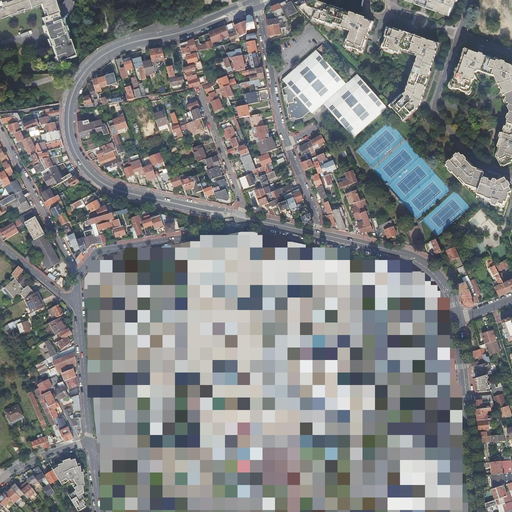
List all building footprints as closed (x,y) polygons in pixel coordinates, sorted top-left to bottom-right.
[(0,0),(0,22),(0,23),(32,11),(27,0),(24,0),(23,0),(9,5),(4,8),(0,0)] [(58,17),(59,14),(58,10),(54,1),(54,0),(27,0),(32,11),(42,7),(46,21),(58,17)] [(347,43),(346,43),(348,44),(346,47),(350,48),(358,51),(362,52),(364,45),(367,38),(369,31),(372,24),(370,23),(364,21),(365,19),(362,18),(355,15),(350,13),(349,15),(335,10),(335,8),(330,6),(330,7),(322,4),(317,2),(314,1),(313,0),(300,0),(294,3),(297,7),(298,8),(310,20),(313,19),(316,20),(325,23),(333,26),(334,24),(335,25),(341,27),(341,29),(350,32),(350,34),(347,43)] [(380,0),(362,0),(362,1),(360,9),(361,14),(362,18),(374,23),(380,0)] [(409,0),(418,3),(419,1),(423,3),(429,5),(433,7),(433,8),(441,11),(448,13),(451,5),(452,6),(454,0),(409,0)] [(511,0),(493,0),(491,10),(492,10),(492,20),(507,24),(503,39),(511,41),(511,0)] [(280,9),(281,9),(279,4),(275,6),(271,8),(275,16),(280,14),(279,11),(281,10),(280,9)] [(449,15),(452,6),(451,5),(448,13),(441,11),(441,13),(449,15)] [(246,31),(255,29),(253,18),(249,16),(246,17),(246,21),(246,31)] [(51,46),(53,49),(59,66),(77,59),(71,45),(69,46),(61,23),(59,20),(58,17),(46,21),(43,22),(50,43),(51,46)] [(372,21),(370,21),(365,19),(364,21),(370,23),(372,24),(369,31),(371,32),(374,23),(372,21)] [(236,31),(238,37),(246,33),(246,31),(246,21),(234,26),(235,27),(236,31)] [(230,24),(225,26),(229,36),(230,40),(231,43),(240,41),(238,37),(236,31),(235,32),(235,33),(231,24),(230,24)] [(268,34),(269,37),(280,34),(278,24),(267,26),(268,34)] [(225,26),(218,29),(221,39),(227,36),(229,36),(225,26)] [(393,29),(386,26),(383,34),(385,34),(386,30),(387,29),(393,31),(393,29)] [(221,39),(218,29),(213,31),(208,33),(211,41),(213,47),(213,48),(217,47),(219,53),(224,51),(223,49),(225,49),(223,45),(223,44),(217,46),(216,47),(215,44),(217,43),(216,40),(215,39),(218,38),(219,42),(222,41),(221,39)] [(388,50),(397,53),(398,54),(400,51),(400,49),(411,53),(416,54),(415,56),(417,57),(414,67),(415,68),(413,73),(410,81),(409,80),(405,93),(402,95),(398,100),(391,106),(393,108),(402,118),(403,120),(415,109),(417,110),(419,108),(426,87),(424,87),(430,70),(436,52),(434,51),(437,44),(431,42),(422,39),(422,40),(417,39),(411,37),(407,35),(408,34),(393,29),(393,31),(387,29),(386,30),(385,34),(384,37),(386,38),(383,47),(386,48),(388,49),(388,50)] [(194,41),(193,39),(191,40),(188,42),(190,49),(190,52),(197,50),(197,49),(194,41)] [(431,40),(431,42),(437,44),(434,51),(436,52),(439,43),(431,40)] [(249,54),(257,53),(255,42),(247,44),(249,54)] [(191,53),(190,52),(190,49),(188,49),(186,43),(184,44),(179,45),(182,55),(191,53)] [(319,51),(323,56),(324,56),(329,52),(325,48),(323,44),(318,48),(317,49),(319,51)] [(363,55),(366,45),(364,45),(362,52),(358,51),(357,53),(363,55)] [(162,51),(162,48),(156,49),(149,50),(152,61),(152,63),(155,62),(156,64),(157,65),(159,64),(160,63),(159,61),(160,60),(161,60),(164,59),(164,58),(162,51)] [(283,79),(287,84),(313,113),(323,104),(331,113),(339,123),(353,138),(360,132),(361,131),(376,118),(387,109),(387,108),(385,107),(379,100),(375,95),(371,90),(357,74),(354,77),(346,84),(342,79),(327,61),(322,57),(318,52),(316,50),(308,57),(305,59),(282,79),(282,80),(283,79)] [(511,66),(511,67),(511,66),(505,63),(501,62),(497,60),(496,61),(486,58),(487,57),(483,55),(479,54),(472,52),(467,50),(465,51),(463,55),(458,69),(456,73),(455,74),(453,80),(452,80),(451,83),(450,84),(451,84),(452,87),(453,88),(457,89),(462,90),(462,91),(466,92),(467,93),(467,92),(470,91),(471,90),(472,87),(471,86),(473,80),(472,79),(474,75),(475,72),(479,71),(481,72),(482,71),(491,74),(491,75),(494,76),(495,78),(497,79),(499,83),(498,84),(501,90),(502,89),(503,91),(504,95),(506,98),(508,103),(509,105),(508,106),(510,109),(509,111),(508,114),(509,115),(507,119),(506,122),(507,123),(505,127),(504,131),(503,134),(501,133),(501,134),(500,138),(496,147),(498,147),(495,156),(500,166),(502,165),(511,161),(511,160),(511,66)] [(196,63),(199,62),(199,61),(198,61),(195,53),(186,56),(189,65),(196,63)] [(260,67),(257,53),(249,54),(250,60),(249,60),(249,62),(250,62),(252,68),(260,67)] [(245,70),(242,56),(240,56),(232,58),(233,59),(234,59),(236,71),(245,70)] [(134,69),(131,58),(122,60),(124,65),(125,67),(126,71),(127,74),(129,73),(128,70),(134,69)] [(146,76),(145,75),(142,63),(141,58),(133,60),(134,66),(139,65),(139,67),(142,78),(143,78),(143,77),(146,76)] [(228,59),(228,58),(223,60),(228,72),(232,71),(232,69),(230,63),(228,59)] [(155,73),(152,63),(152,61),(142,63),(145,75),(155,73)] [(127,74),(126,71),(125,67),(120,69),(121,75),(120,75),(121,77),(122,77),(122,79),(128,77),(127,75),(127,74)] [(262,68),(241,72),(242,76),(257,73),(257,76),(250,77),(251,82),(264,79),(262,68)] [(115,86),(116,88),(118,88),(114,75),(109,76),(105,77),(106,81),(107,86),(108,86),(111,85),(115,86)] [(100,88),(107,86),(106,81),(105,77),(100,78),(100,77),(99,78),(99,79),(98,79),(100,88)] [(137,98),(142,97),(138,84),(136,77),(131,78),(137,98)] [(185,83),(183,77),(178,78),(169,81),(171,87),(185,83)] [(219,89),(223,88),(229,85),(230,86),(233,85),(234,85),(234,83),(229,84),(226,77),(221,79),(218,81),(220,87),(219,88),(219,89)] [(101,91),(100,88),(98,79),(92,80),(93,82),(96,94),(97,93),(97,92),(101,91)] [(190,88),(200,85),(197,79),(193,80),(188,81),(190,88)] [(246,83),(242,84),(243,88),(251,86),(251,85),(254,84),(254,86),(254,87),(255,87),(255,89),(252,90),(252,89),(240,91),(240,94),(267,89),(265,79),(264,79),(251,82),(246,83)] [(97,97),(96,94),(93,82),(91,83),(92,86),(88,87),(91,100),(92,100),(92,98),(97,97)] [(207,94),(212,92),(214,91),(213,87),(215,86),(214,82),(209,85),(204,86),(207,94)] [(142,97),(151,95),(149,89),(143,91),(141,83),(138,84),(142,97)] [(229,86),(223,88),(227,96),(227,98),(233,97),(230,89),(234,88),(234,89),(239,88),(239,86),(238,84),(234,85),(233,85),(229,86)] [(287,84),(287,85),(285,87),(282,89),(284,100),(287,99),(288,106),(287,108),(288,114),(290,115),(290,119),(294,118),(296,119),(301,118),(309,111),(312,114),(313,113),(287,84)] [(127,101),(134,99),(132,91),(131,87),(125,88),(128,96),(126,97),(127,101)] [(227,96),(223,88),(219,89),(218,90),(216,90),(217,94),(221,93),(223,98),(227,96)] [(249,105),(261,103),(261,102),(266,101),(264,91),(259,92),(260,100),(255,101),(255,99),(248,100),(249,105)] [(206,98),(208,103),(211,102),(217,100),(214,93),(208,95),(209,97),(206,98)] [(401,94),(397,98),(390,105),(388,106),(391,110),(393,108),(391,106),(398,100),(402,95),(401,94)] [(93,107),(92,104),(89,96),(83,98),(84,102),(81,103),(80,106),(85,107),(88,108),(93,107)] [(103,106),(122,102),(121,97),(111,99),(111,100),(109,100),(106,100),(105,98),(101,99),(103,106)] [(217,100),(211,102),(215,112),(222,109),(219,99),(217,100)] [(190,112),(199,109),(196,101),(187,104),(190,112)] [(239,117),(235,117),(236,119),(250,116),(247,105),(236,108),(236,109),(238,109),(239,117)] [(47,117),(59,115),(59,110),(58,108),(45,110),(46,113),(47,117)] [(96,119),(103,117),(100,108),(93,110),(96,119)] [(199,120),(201,119),(203,118),(199,109),(190,112),(192,117),(186,119),(187,120),(188,124),(199,120)] [(415,109),(403,120),(402,118),(400,120),(403,123),(417,110),(415,109)] [(45,110),(32,112),(36,119),(47,117),(46,113),(45,110)] [(24,127),(26,130),(36,126),(37,127),(39,126),(37,122),(36,119),(32,112),(22,113),(18,114),(22,122),(23,124),(24,127)] [(153,115),(158,128),(169,124),(164,112),(158,114),(157,113),(153,115)] [(176,133),(177,138),(183,136),(179,127),(179,126),(178,123),(177,120),(174,113),(171,114),(173,121),(175,127),(172,128),(174,134),(176,133)] [(480,115),(479,116),(481,121),(483,122),(487,120),(488,118),(486,114),(485,113),(480,115)] [(16,123),(20,122),(21,122),(22,122),(18,114),(13,114),(14,118),(6,120),(6,119),(0,119),(2,124),(16,122),(16,123)] [(260,114),(250,116),(252,128),(263,126),(262,122),(261,122),(261,119),(260,114)] [(42,126),(46,125),(49,124),(47,117),(40,119),(36,119),(37,122),(40,121),(42,126)] [(79,134),(106,126),(103,117),(96,119),(97,121),(88,124),(88,122),(83,123),(83,122),(81,122),(78,123),(79,134)] [(128,128),(124,117),(116,120),(113,121),(117,132),(124,129),(128,128)] [(240,131),(236,119),(233,120),(239,136),(240,136),(242,135),(240,131)] [(199,120),(188,124),(186,124),(188,129),(191,128),(193,133),(194,136),(204,132),(203,129),(201,124),(200,125),(199,120)] [(11,134),(13,134),(20,132),(23,131),(22,128),(24,127),(23,124),(21,125),(21,124),(22,124),(21,122),(20,122),(18,123),(16,124),(13,125),(9,126),(11,134)] [(46,125),(47,134),(56,132),(55,123),(49,124),(46,125)] [(112,137),(117,135),(113,123),(108,124),(112,137)] [(227,140),(236,137),(233,127),(232,127),(231,125),(230,126),(229,123),(222,126),(227,140)] [(85,142),(109,134),(106,126),(79,134),(79,135),(80,137),(80,138),(87,136),(87,137),(80,139),(81,140),(81,142),(82,143),(85,142)] [(30,134),(31,137),(39,135),(37,127),(29,129),(30,132),(29,133),(29,134),(30,134)] [(47,134),(46,134),(49,143),(61,141),(59,131),(56,132),(47,134)] [(13,134),(18,143),(20,142),(25,140),(20,132),(13,134)] [(121,144),(117,135),(112,137),(116,146),(119,145),(121,144)] [(242,135),(240,136),(242,141),(240,142),(238,137),(231,140),(234,148),(245,144),(244,140),(242,135)] [(325,143),(321,136),(312,141),(315,146),(318,145),(319,146),(325,143)] [(264,155),(277,149),(275,145),(274,145),(270,137),(259,142),(264,155)] [(33,145),(30,138),(29,138),(25,140),(20,142),(22,145),(24,144),(25,147),(28,154),(30,153),(31,157),(35,155),(37,154),(35,150),(33,145)] [(97,147),(94,140),(87,142),(89,150),(97,147)] [(115,151),(113,143),(107,145),(108,148),(104,150),(106,155),(115,151)] [(307,156),(311,154),(307,144),(303,146),(299,148),(302,155),(304,155),(306,154),(307,156)] [(197,160),(198,163),(206,159),(201,145),(192,149),(195,155),(197,160)] [(0,160),(8,176),(13,174),(9,165),(8,166),(6,163),(8,162),(5,155),(4,156),(1,150),(2,150),(0,146),(0,160)] [(238,148),(241,156),(249,153),(247,148),(245,148),(244,146),(238,148)] [(99,151),(98,148),(94,149),(97,158),(104,155),(103,151),(97,153),(97,152),(99,151)] [(62,156),(60,149),(50,151),(52,158),(62,156)] [(110,154),(111,157),(107,158),(109,162),(116,159),(113,153),(110,154)] [(152,166),(164,162),(160,153),(149,157),(152,165),(152,166)] [(262,166),(272,163),(268,154),(259,158),(262,166)] [(326,159),(323,154),(319,155),(316,157),(318,162),(322,173),(326,171),(327,173),(336,169),(333,161),(329,163),(327,159),(326,159)] [(39,162),(35,155),(31,157),(32,157),(34,162),(28,165),(30,168),(33,166),(36,165),(35,164),(39,162)] [(458,155),(456,155),(445,168),(450,174),(465,189),(477,192),(475,198),(490,203),(492,209),(503,211),(506,206),(506,200),(511,195),(505,181),(492,184),(482,181),(484,174),(478,173),(471,168),(458,155)] [(247,172),(255,169),(252,161),(251,159),(250,156),(242,159),(247,172)] [(218,167),(220,166),(216,157),(211,159),(213,163),(208,165),(210,170),(218,167)] [(42,164),(45,171),(49,169),(53,168),(49,158),(41,160),(40,160),(41,162),(42,164)] [(116,170),(121,168),(118,159),(113,161),(104,165),(105,169),(110,167),(111,171),(116,170)] [(304,171),(315,167),(314,164),(312,166),(310,160),(309,160),(306,161),(301,163),(304,171)] [(140,163),(140,161),(131,164),(131,166),(134,173),(138,172),(140,177),(141,180),(146,178),(143,170),(142,169),(141,164),(140,163)] [(318,162),(314,163),(318,174),(322,173),(318,162)] [(41,172),(42,172),(45,171),(42,164),(34,168),(37,174),(41,172)] [(49,169),(56,183),(57,185),(72,177),(63,164),(53,168),(49,169)] [(154,173),(152,166),(152,165),(147,167),(151,178),(156,177),(154,173)] [(257,175),(259,178),(263,176),(261,172),(265,170),(266,173),(271,171),(270,170),(268,165),(264,167),(263,166),(259,168),(255,170),(256,172),(257,175)] [(134,175),(131,167),(124,170),(127,178),(134,175)] [(151,178),(147,167),(142,169),(143,170),(146,178),(147,180),(151,178)] [(222,176),(218,167),(210,170),(206,172),(209,181),(218,178),(222,176)] [(42,193),(50,189),(54,187),(53,184),(56,183),(49,169),(45,171),(42,172),(41,173),(48,186),(38,191),(40,194),(42,193)] [(357,182),(353,170),(346,173),(349,180),(338,185),(340,189),(343,188),(351,185),(357,182)] [(14,188),(11,183),(10,184),(4,172),(0,173),(0,176),(5,186),(8,185),(14,195),(4,200),(1,196),(0,196),(0,201),(1,204),(3,207),(4,206),(9,204),(11,202),(19,198),(17,194),(14,188)] [(262,186),(263,189),(268,187),(269,187),(267,182),(276,178),(273,172),(263,176),(259,178),(262,186)] [(171,183),(170,180),(168,173),(160,176),(163,185),(171,183)] [(246,176),(240,179),(244,189),(255,185),(251,174),(246,176)] [(322,186),(318,174),(313,176),(317,188),(322,186)] [(201,184),(197,176),(181,182),(182,184),(184,191),(194,187),(196,194),(203,191),(201,185),(201,184)] [(327,186),(332,185),(329,176),(324,177),(327,186)] [(71,188),(79,183),(75,177),(68,181),(71,188)] [(181,182),(179,177),(170,180),(171,183),(173,187),(182,184),(181,182)] [(227,189),(224,179),(219,181),(214,183),(216,189),(219,188),(220,191),(227,189)] [(359,186),(357,182),(351,185),(343,188),(350,205),(352,205),(356,203),(365,200),(363,195),(360,189),(359,186)] [(205,183),(201,185),(203,191),(205,196),(207,196),(208,197),(211,196),(212,201),(216,200),(214,194),(212,187),(207,188),(205,183)] [(284,193),(293,189),(291,185),(282,188),(284,193)] [(328,202),(324,190),(322,186),(317,188),(321,199),(320,200),(322,204),(324,204),(328,202)] [(46,198),(48,201),(54,198),(50,189),(42,193),(45,198),(46,198)] [(261,200),(265,198),(262,189),(255,192),(257,197),(260,197),(261,200)] [(266,198),(267,199),(270,197),(270,198),(273,197),(274,200),(279,198),(278,195),(281,193),(279,189),(270,193),(265,195),(266,198)] [(306,206),(299,189),(293,192),(294,194),(292,195),(297,206),(298,209),(306,206)] [(214,194),(216,200),(225,202),(226,202),(227,202),(228,201),(229,200),(229,199),(229,198),(225,190),(214,194)] [(22,191),(17,194),(19,198),(11,202),(14,209),(20,205),(23,211),(30,208),(23,196),(24,195),(22,191)] [(289,209),(297,206),(292,195),(291,193),(284,196),(284,197),(286,201),(289,209)] [(58,207),(59,206),(62,205),(63,204),(62,203),(67,200),(64,195),(60,198),(58,196),(54,198),(48,201),(47,202),(44,203),(47,207),(56,202),(58,207)] [(266,204),(268,203),(267,199),(266,198),(265,198),(261,200),(258,201),(260,208),(265,209),(265,207),(265,204),(266,204)] [(287,219),(294,220),(290,211),(289,209),(286,201),(284,202),(280,204),(278,199),(268,203),(266,204),(268,208),(272,207),(272,208),(278,205),(281,212),(286,210),(287,212),(286,216),(287,219)] [(100,206),(98,200),(94,202),(90,204),(89,205),(88,205),(92,213),(93,212),(96,211),(95,210),(100,207),(100,206)] [(366,202),(365,200),(356,203),(361,218),(362,219),(367,232),(372,230),(362,204),(366,202)] [(73,213),(74,213),(77,211),(76,208),(83,205),(81,201),(70,206),(72,210),(73,213)] [(329,204),(328,202),(324,204),(328,214),(332,213),(332,211),(329,204)] [(361,218),(356,203),(352,205),(354,209),(351,209),(356,220),(361,218)] [(57,218),(58,217),(64,214),(59,206),(58,207),(57,207),(51,210),(54,215),(55,214),(57,218)] [(97,214),(90,216),(91,220),(108,215),(108,213),(105,206),(96,210),(97,214)] [(313,223),(306,206),(298,209),(303,221),(313,223)] [(341,208),(332,211),(332,213),(335,220),(339,230),(345,231),(346,228),(342,218),(345,217),(341,208)] [(58,217),(63,226),(70,222),(67,217),(74,213),(73,213),(72,210),(66,213),(64,214),(58,217)] [(31,212),(19,218),(22,225),(35,218),(31,212)] [(108,215),(91,220),(90,220),(91,225),(97,224),(114,218),(112,214),(110,214),(108,215)] [(165,216),(159,214),(160,216),(160,217),(164,227),(166,234),(175,232),(174,224),(167,225),(165,216)] [(335,226),(331,215),(326,217),(331,227),(335,226)] [(143,234),(137,217),(132,219),(138,235),(143,234)] [(151,220),(153,225),(155,230),(164,227),(160,217),(151,220)] [(44,235),(35,218),(22,225),(16,228),(18,232),(18,233),(27,228),(33,241),(44,235)] [(151,219),(142,222),(144,228),(153,225),(151,220),(151,219)] [(367,232),(362,219),(359,220),(360,223),(357,224),(362,235),(369,237),(367,233),(367,232)] [(85,222),(77,224),(79,229),(91,225),(90,220),(86,221),(85,222)] [(16,228),(22,225),(20,221),(19,221),(20,221),(14,225),(14,224),(4,230),(3,228),(1,229),(0,229),(0,230),(0,231),(0,230),(0,237),(0,238),(4,235),(6,235),(8,239),(18,232),(16,228)] [(391,221),(379,226),(384,236),(386,235),(388,239),(397,235),(391,221)] [(62,226),(68,236),(72,234),(70,229),(72,227),(71,226),(70,222),(63,226),(62,226)] [(98,226),(97,224),(91,225),(93,230),(95,237),(100,236),(99,231),(98,226)] [(121,227),(118,228),(114,229),(116,238),(126,235),(123,226),(122,226),(121,227)] [(418,226),(408,229),(411,241),(421,239),(418,226)] [(86,238),(83,239),(87,251),(92,245),(97,244),(95,237),(93,230),(84,233),(86,238)] [(59,263),(44,235),(33,241),(31,242),(46,270),(59,263)] [(340,272),(339,264),(326,265),(325,262),(313,263),(312,260),(292,262),(291,253),(299,252),(299,247),(249,236),(185,246),(190,287),(183,288),(193,384),(194,387),(195,401),(193,401),(195,420),(266,413),(267,416),(286,414),(285,411),(357,404),(358,411),(372,409),(370,384),(346,386),(346,388),(337,393),(329,396),(327,379),(310,381),(310,383),(308,384),(306,373),(355,368),(354,350),(351,350),(351,349),(351,348),(351,347),(350,347),(350,346),(349,346),(348,346),(347,347),(346,348),(345,348),(343,348),(341,349),(340,350),(338,351),(337,352),(336,353),(335,355),(305,357),(303,337),(352,333),(349,302),(350,301),(350,300),(350,299),(349,298),(348,298),(342,298),(341,290),(349,289),(347,271),(340,272)] [(83,239),(77,241),(81,253),(87,251),(83,239)] [(441,252),(436,239),(431,242),(435,251),(434,252),(435,255),(441,252)] [(459,257),(455,247),(446,251),(450,261),(455,258),(457,262),(455,264),(458,268),(462,278),(468,275),(464,267),(463,266),(459,257)] [(510,265),(507,260),(495,266),(497,271),(510,265)] [(391,267),(375,263),(373,271),(368,270),(367,270),(365,270),(364,271),(364,272),(363,272),(363,274),(363,275),(363,276),(364,277),(365,278),(366,279),(366,282),(381,286),(379,298),(373,297),(370,308),(384,311),(385,309),(385,307),(386,304),(388,302),(390,300),(393,298),(396,297),(400,296),(403,296),(407,296),(409,297),(411,298),(413,299),(415,301),(417,303),(419,305),(421,309),(437,301),(433,295),(430,290),(426,286),(421,281),(416,278),(412,275),(406,272),(399,269),(391,267)] [(495,266),(493,263),(491,264),(489,265),(490,268),(494,278),(496,277),(499,284),(503,283),(499,275),(497,271),(495,266)] [(23,270),(19,267),(18,268),(12,274),(12,275),(15,278),(23,270)] [(499,275),(503,283),(503,284),(507,292),(511,290),(511,269),(507,271),(509,277),(510,277),(511,279),(507,280),(508,281),(506,281),(507,283),(505,283),(505,281),(504,280),(505,280),(502,274),(499,275)] [(19,281),(18,282),(24,288),(28,286),(26,284),(28,280),(21,274),(17,279),(19,281)] [(468,275),(462,278),(457,281),(459,285),(456,286),(457,287),(458,289),(459,290),(459,292),(460,294),(461,296),(464,304),(470,307),(480,303),(477,296),(473,298),(472,293),(470,294),(469,290),(466,282),(470,280),(468,275)] [(15,278),(10,283),(19,295),(20,294),(20,295),(26,291),(24,288),(18,282),(15,278)] [(481,293),(475,280),(471,281),(477,294),(481,293)] [(19,295),(10,283),(4,288),(14,300),(19,295)] [(498,296),(507,292),(503,284),(497,287),(495,284),(493,285),(493,286),(497,294),(498,296)] [(20,295),(25,300),(34,294),(28,286),(24,288),(26,291),(20,295)] [(34,294),(25,300),(32,314),(45,308),(37,292),(34,294)] [(63,314),(58,305),(51,309),(54,314),(56,313),(58,317),(63,314)] [(443,316),(443,318),(446,353),(444,353),(439,307),(428,308),(433,354),(437,354),(440,354),(440,360),(431,361),(437,420),(447,419),(453,419),(451,394),(452,394),(452,390),(451,384),(450,384),(447,360),(452,359),(451,352),(450,353),(446,316),(443,316)] [(367,315),(372,361),(375,360),(375,363),(379,363),(379,360),(382,359),(378,314),(367,315)] [(511,315),(505,318),(497,321),(506,343),(511,340),(511,315)] [(177,363),(176,363),(176,359),(177,359),(174,325),(172,326),(171,317),(151,319),(154,342),(159,342),(161,352),(162,353),(164,364),(163,364),(163,370),(154,371),(155,377),(150,377),(151,391),(153,392),(154,393),(155,393),(157,393),(158,393),(160,393),(161,392),(162,392),(163,392),(164,390),(179,388),(179,386),(177,368),(178,367),(179,366),(179,365),(179,364),(178,364),(178,363),(177,363)] [(67,330),(61,318),(48,324),(55,336),(57,335),(67,330)] [(406,357),(410,357),(426,355),(425,344),(409,346),(409,341),(418,341),(415,318),(393,320),(395,343),(399,343),(399,347),(388,348),(389,359),(406,357)] [(26,320),(15,325),(19,333),(25,330),(27,333),(32,330),(26,320)] [(72,334),(69,329),(67,330),(57,335),(59,338),(61,337),(63,339),(66,338),(72,334)] [(480,346),(496,341),(493,331),(482,334),(485,343),(479,345),(480,346)] [(63,339),(58,342),(61,348),(69,344),(66,338),(63,339)] [(44,358),(46,361),(55,357),(58,355),(49,340),(38,347),(40,350),(43,351),(45,355),(44,358)] [(141,342),(103,346),(117,365),(117,362),(124,362),(125,371),(139,371),(139,369),(142,368),(143,370),(147,369),(155,360),(151,358),(147,361),(144,358),(144,357),(146,357),(147,355),(147,351),(143,348),(143,343),(145,342),(143,340),(141,342)] [(500,352),(496,341),(480,346),(481,349),(482,355),(482,356),(483,356),(485,364),(488,363),(491,362),(489,357),(486,356),(486,354),(484,348),(489,347),(491,355),(500,352)] [(73,347),(61,352),(62,355),(74,351),(73,347)] [(470,353),(471,359),(482,356),(482,355),(481,349),(470,353)] [(76,360),(75,353),(53,363),(58,375),(70,369),(68,364),(76,360)] [(375,360),(372,361),(373,370),(383,369),(383,366),(431,361),(440,360),(440,354),(437,354),(437,357),(433,357),(410,360),(406,360),(383,362),(382,359),(379,360),(379,363),(375,363),(375,360)] [(76,367),(76,360),(68,364),(70,369),(72,368),(76,367)] [(485,376),(488,375),(492,374),(488,363),(485,364),(481,365),(480,365),(476,366),(478,372),(479,372),(481,377),(485,376)] [(77,374),(76,367),(72,368),(73,370),(62,375),(65,382),(67,381),(76,377),(75,375),(77,374)] [(488,377),(488,375),(485,376),(481,377),(477,378),(476,378),(478,393),(488,392),(486,379),(487,379),(488,379),(488,378),(488,377)] [(76,377),(67,381),(71,389),(78,385),(77,380),(76,377)] [(50,380),(38,386),(41,393),(53,387),(50,380)] [(64,382),(58,385),(61,390),(56,392),(60,401),(63,400),(65,403),(71,400),(70,400),(69,397),(68,398),(63,388),(66,387),(64,382)] [(48,408),(42,396),(41,393),(38,386),(38,385),(33,387),(51,426),(51,427),(55,437),(51,438),(31,392),(27,394),(39,421),(42,428),(46,438),(50,447),(62,443),(64,442),(59,432),(55,423),(53,420),(48,408)] [(56,404),(50,392),(42,396),(48,408),(49,407),(56,404)] [(491,395),(474,397),(476,410),(490,408),(494,408),(495,408),(491,395)] [(503,395),(494,397),(498,409),(507,407),(503,395)] [(76,412),(80,411),(80,405),(79,396),(70,400),(71,400),(74,407),(76,412)] [(54,410),(60,407),(58,403),(56,404),(49,407),(54,419),(58,418),(54,410)] [(266,413),(195,420),(196,428),(198,428),(202,427),(358,411),(357,404),(285,411),(286,414),(267,416),(266,413)] [(17,406),(5,412),(11,423),(23,417),(17,406)] [(511,409),(511,406),(507,407),(500,409),(502,417),(505,417),(505,418),(511,415),(511,409)] [(490,408),(476,410),(477,421),(487,420),(492,419),(491,416),(489,417),(488,415),(487,416),(486,414),(487,414),(487,412),(488,411),(491,411),(490,408)] [(67,413),(78,437),(81,431),(80,418),(73,418),(73,415),(72,415),(70,412),(67,413)] [(60,431),(66,428),(61,419),(55,422),(60,431)] [(447,422),(447,419),(437,420),(378,426),(379,429),(413,426),(417,426),(447,422)] [(487,421),(477,422),(478,431),(488,430),(488,422),(495,422),(496,421),(499,421),(498,419),(492,419),(487,420),(487,421)] [(445,473),(456,472),(451,425),(440,426),(445,473)] [(64,442),(73,439),(68,427),(66,428),(60,431),(59,432),(64,442)] [(369,485),(362,427),(218,439),(226,499),(255,497),(262,511),(312,511),(314,492),(369,485)] [(417,429),(413,429),(396,431),(397,441),(414,440),(414,442),(419,441),(419,439),(435,438),(434,427),(417,429)] [(384,480),(394,479),(390,431),(379,432),(384,480)] [(40,445),(42,448),(42,450),(50,447),(46,438),(43,439),(42,436),(38,437),(40,441),(31,444),(34,450),(37,449),(37,447),(40,445)] [(200,446),(151,452),(157,504),(209,498),(208,484),(202,485),(199,461),(206,461),(204,446),(200,446)] [(403,460),(405,478),(410,477),(410,472),(435,469),(433,457),(403,460)] [(59,466),(53,470),(54,471),(60,480),(62,484),(69,480),(76,490),(67,495),(78,511),(86,507),(84,504),(85,503),(83,500),(85,499),(82,494),(84,493),(83,485),(85,485),(83,473),(81,466),(78,467),(75,459),(71,460),(70,458),(63,460),(64,463),(59,464),(59,466)] [(511,471),(511,462),(511,460),(491,462),(492,475),(506,473),(511,471)] [(208,484),(206,461),(199,461),(202,485),(208,484)] [(39,467),(34,469),(38,475),(35,477),(38,483),(46,478),(39,467)] [(435,469),(410,472),(410,477),(414,477),(415,489),(429,488),(427,475),(435,474),(435,469)] [(60,480),(54,471),(47,476),(52,484),(60,480)] [(511,482),(511,471),(506,473),(492,475),(487,475),(488,488),(484,488),(484,492),(504,486),(507,484),(511,482)] [(34,476),(27,481),(30,485),(32,488),(39,483),(38,483),(35,477),(34,476)] [(16,484),(12,488),(12,489),(19,497),(24,493),(20,488),(16,484)] [(24,493),(28,499),(35,493),(32,488),(30,485),(24,489),(22,487),(20,488),(24,493)] [(43,490),(48,498),(56,494),(50,485),(43,490)] [(453,503),(451,485),(429,488),(415,489),(379,493),(381,511),(413,508),(426,506),(453,503)] [(504,488),(504,486),(484,492),(485,504),(496,500),(503,498),(505,502),(511,500),(510,495),(509,495),(508,492),(506,492),(504,488)] [(112,487),(104,488),(105,496),(115,495),(112,487)] [(5,495),(11,501),(14,504),(20,498),(19,497),(12,489),(5,495)] [(4,494),(0,498),(0,502),(5,507),(11,501),(5,495),(4,494)] [(497,505),(496,500),(485,504),(486,509),(497,505)]
